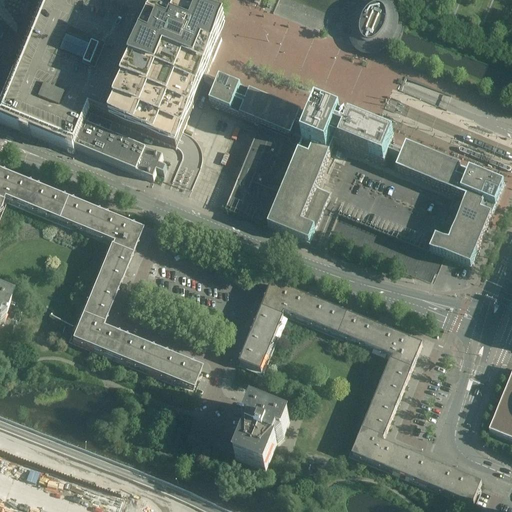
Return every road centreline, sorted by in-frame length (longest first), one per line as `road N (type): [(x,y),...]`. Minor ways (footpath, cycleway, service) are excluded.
road 1 (residential): [(165,208),(122,321),(222,364),(270,249)]
road 2 (motorway): [(211,511),(0,425)]
road 3 (unclassified): [(420,306),(270,249)]
road 4 (unclassified): [(165,208),(30,153)]
